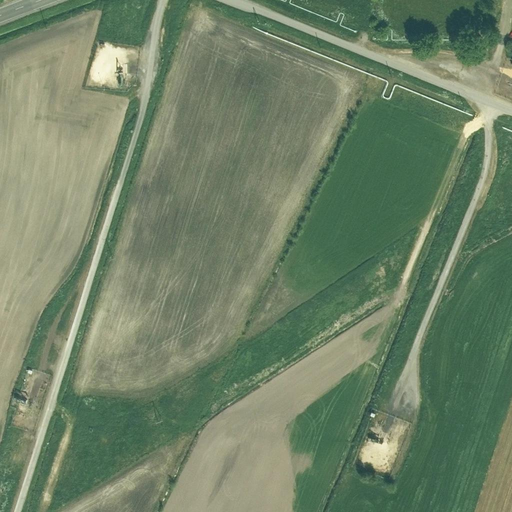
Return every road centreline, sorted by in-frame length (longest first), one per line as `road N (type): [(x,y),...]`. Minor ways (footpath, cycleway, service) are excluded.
road 1 (track): [(18,511),(146,105),(164,0)]
road 2 (unclassified): [(511,106),(238,0)]
road 3 (track): [(94,268),(75,285),(50,336),(33,399)]
